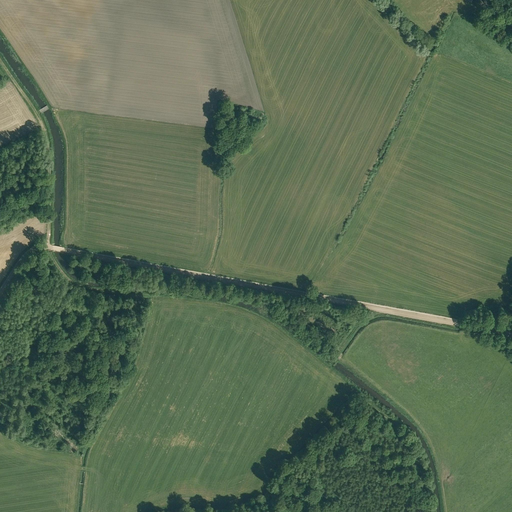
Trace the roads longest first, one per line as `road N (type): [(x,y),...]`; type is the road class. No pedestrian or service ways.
road 1 (track): [(511,336),(63,249)]
road 2 (track): [(0,59),(46,134),(48,206)]
